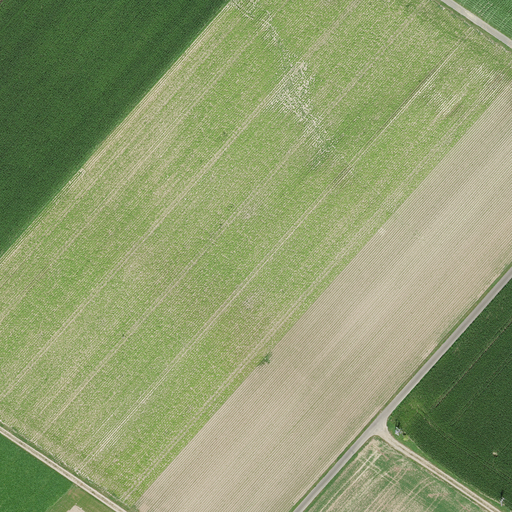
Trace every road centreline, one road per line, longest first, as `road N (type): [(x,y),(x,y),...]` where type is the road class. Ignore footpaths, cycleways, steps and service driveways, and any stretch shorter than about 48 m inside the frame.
road 1 (track): [(511,278),(301,511)]
road 2 (track): [(0,429),(121,511)]
